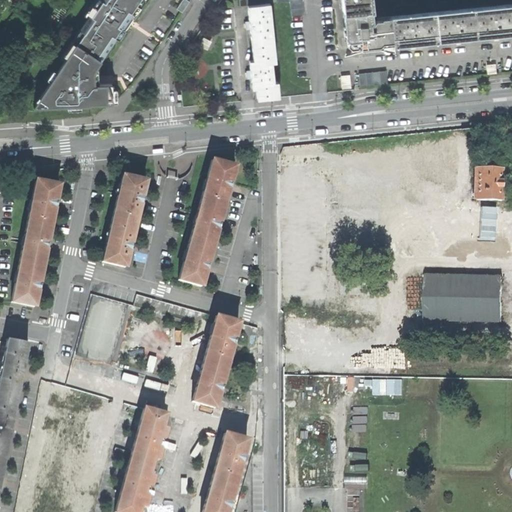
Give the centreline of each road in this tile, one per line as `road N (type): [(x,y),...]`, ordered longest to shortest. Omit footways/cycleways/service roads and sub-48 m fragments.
road 1 (residential): [(55,336),(49,371),(272,429)]
road 2 (residential): [(271,316),(69,266)]
road 3 (tertiary): [(511,92),(311,123)]
road 4 (tertiary): [(311,123),(511,105)]
road 5 (residential): [(270,126),(271,316)]
road 6 (residential): [(168,136),(162,68),(203,0)]
road 7 (residential): [(91,145),(69,266)]
